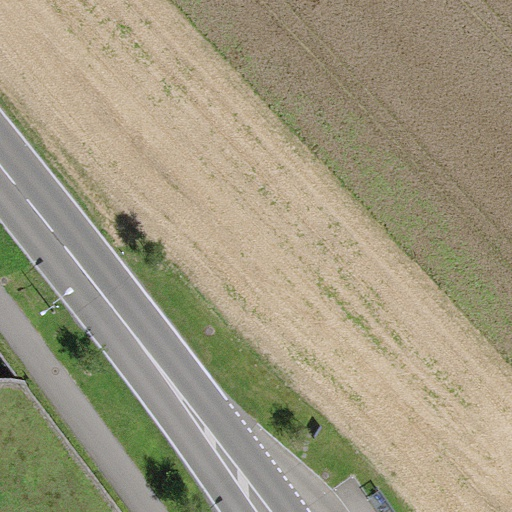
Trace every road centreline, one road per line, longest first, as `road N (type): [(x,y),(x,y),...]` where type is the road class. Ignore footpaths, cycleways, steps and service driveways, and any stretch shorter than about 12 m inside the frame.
road 1 (secondary): [(0,172),(263,511)]
road 2 (track): [(0,274),(158,511)]
